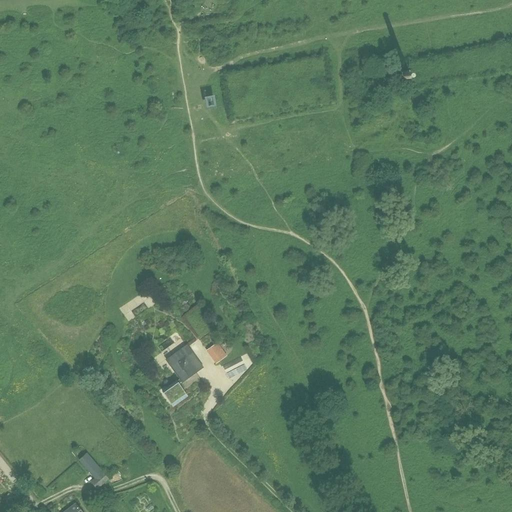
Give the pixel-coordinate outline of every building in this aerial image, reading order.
[(511,39),(408,60),(415,93),(511,73),(511,39)] [(322,52),(268,63),(229,70),(237,120),(332,104),(322,52)] [(204,348),(213,360),(224,353),(215,340),(204,348)] [(187,344),(165,360),(179,379),(162,391),(173,406),(187,396),(178,384),(181,381),(182,382),(203,367),(187,344)] [(86,453),(79,459),(91,473),(99,467),(86,453)] [(98,488),(109,479),(103,472),(92,481),(98,488)] [(38,485),(33,489),(39,497),(45,492),(38,485)]
